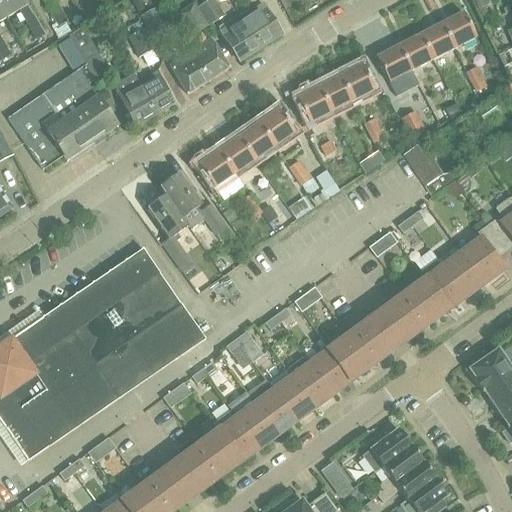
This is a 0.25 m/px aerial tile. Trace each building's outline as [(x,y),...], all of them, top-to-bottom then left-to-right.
[(23,0),(0,0),(0,9),(5,18),(27,6),(23,0)] [(102,3),(100,0),(88,0),(93,8),(102,3)] [(214,0),(210,0),(197,9),(209,27),(224,17),(214,0)] [(279,0),(285,10),(293,5),(292,3),(297,0),(305,0),(306,1),(307,0),(279,0)] [(55,1),(45,7),(58,28),(68,23),(55,1)] [(176,14),(191,38),(209,27),(197,9),(193,3),(176,14)] [(238,14),(241,19),(260,49),(282,36),(262,5),(256,9),(256,8),(238,14)] [(140,16),(155,46),(172,37),(156,8),(140,16)] [(32,14),(23,20),(36,41),(45,35),(32,14)] [(463,14),(442,25),(455,49),(476,39),(463,14)] [(260,49),(241,19),(232,25),(229,20),(218,28),(221,32),(220,33),(239,63),(260,49)] [(127,38),(138,59),(153,52),(143,30),(139,22),(129,27),(134,35),(127,38)] [(442,25),(420,36),(432,61),(455,49),(442,25)] [(82,28),(68,37),(69,40),(85,64),(99,55),(82,28)] [(397,47),(410,72),(432,61),(420,36),(397,47)] [(0,37),(0,58),(1,61),(10,55),(0,37)] [(8,119),(43,171),(63,157),(67,162),(117,128),(88,86),(96,80),(85,64),(69,40),(59,46),(75,73),(8,119)] [(190,52),(208,82),(229,70),(211,40),(190,52)] [(404,75),(410,87),(416,84),(410,72),(397,47),(375,59),(388,84),(404,75)] [(169,65),(188,95),(208,82),(190,52),(169,65)] [(339,78),(351,102),(374,91),(361,66),(339,78)] [(465,74),(475,93),(486,87),(476,68),(465,74)] [(137,83),(155,116),(175,106),(157,73),(138,83),(137,83)] [(117,94),(135,127),(155,116),(137,83),(138,83),(134,75),(112,86),(117,94)] [(317,89),(330,113),(351,102),(339,78),(317,89)] [(296,100),(309,124),(330,113),(317,89),(296,100)] [(274,147),(294,133),(278,111),(258,124),(274,147)] [(400,120),(411,142),(427,134),(415,113),(400,120)] [(363,125),(373,145),(384,139),(374,120),(363,125)] [(238,138),(254,161),(274,147),(258,124),(238,138)] [(0,163),(13,156),(0,132),(0,163)] [(218,152),(234,175),(254,161),(238,138),(218,152)] [(325,158),(336,153),(331,144),(320,149),(325,158)] [(403,156),(431,198),(457,178),(453,172),(444,179),(443,176),(444,175),(422,144),(403,156)] [(209,183),(213,189),(234,175),(218,152),(197,166),(203,174),(209,183)] [(298,162),(288,169),(300,187),(301,187),(311,180),(298,162)] [(315,208),(329,199),(329,198),(338,192),(326,171),(315,179),(321,189),(323,192),(310,201),(315,208)] [(197,179),(202,187),(209,183),(203,174),(197,179)] [(160,188),(166,196),(187,228),(188,227),(191,231),(199,225),(191,213),(201,207),(179,175),(160,188)] [(450,186),(458,199),(468,193),(460,180),(450,186)] [(0,217),(12,210),(0,191),(0,217)] [(160,245),(180,274),(193,265),(177,242),(181,239),(177,235),(187,228),(166,196),(147,209),(168,240),(160,245)] [(239,203),(251,221),(262,214),(260,212),(250,196),(239,203)] [(486,227),(505,252),(511,247),(511,199),(511,198),(495,211),(500,217),(486,227)] [(198,214),(215,237),(227,229),(211,204),(198,214)] [(260,212),(262,214),(268,224),(276,218),(269,206),(260,212)] [(222,214),(228,223),(234,218),(235,215),(230,209),(222,214)] [(407,220),(412,227),(422,220),(417,213),(407,220)] [(397,228),(402,235),(412,227),(407,220),(397,228)] [(461,255),(482,284),(501,270),(494,261),(505,252),(486,227),(482,221),(472,228),(477,234),(468,241),(472,247),(461,255)] [(368,249),(376,259),(396,244),(389,234),(368,249)] [(437,261),(464,297),(482,284),(461,255),(455,248),(437,261)] [(0,424),(26,463),(205,340),(142,250),(9,341),(9,342),(0,348),(0,424)] [(427,285),(446,310),(464,297),(437,261),(419,274),(425,282),(427,285)] [(401,338),(429,317),(432,321),(446,310),(427,285),(385,316),(401,338)] [(293,304),(301,314),(321,299),(314,289),(293,304)] [(274,317),(280,324),(290,317),(285,310),(274,317)] [(264,325),(269,332),(280,324),(274,317),(264,325)] [(290,317),(280,324),(284,329),(294,322),(290,317)] [(328,353),(349,382),(363,371),(361,368),(388,348),(372,325),(332,355),(329,352),(328,353)] [(235,341),(240,348),(251,340),(246,333),(235,341)] [(225,348),(230,355),(240,348),(235,341),(225,348)] [(481,393),(483,392),(511,372),(497,351),(468,371),(470,373),(468,375),(481,393)] [(310,366),(331,394),(349,382),(328,353),(310,366)] [(313,408),(331,394),(310,366),(305,358),(286,371),(288,374),(292,379),(313,408)] [(201,371),(206,378),(216,371),(211,363),(201,371)] [(191,378),(196,385),(206,378),(201,371),(191,378)] [(294,421),(313,408),(292,379),(288,374),(286,371),(285,371),(267,385),(274,393),(294,421)] [(495,410),(511,397),(511,372),(483,392),(495,410)] [(274,393),(267,385),(265,381),(247,395),(255,406),(276,435),(294,421),(274,393)] [(162,399),(169,410),(190,395),(183,384),(162,399)] [(507,428),(511,424),(511,397),(495,410),(507,428)] [(237,420),(258,448),(276,435),(255,406),(237,420)] [(218,434),(220,437),(221,436),(239,462),(258,448),(237,420),(218,434)] [(511,424),(507,428),(505,429),(506,430),(500,433),(509,445),(511,443),(511,424)] [(379,465),(408,444),(397,430),(391,435),(386,430),(370,442),(374,447),(369,451),(361,458),(373,474),(381,468),(379,465)] [(221,436),(220,437),(179,467),(196,489),(223,468),(226,472),(239,462),(221,436)] [(96,447),(103,458),(113,452),(106,441),(96,447)] [(372,491),(377,497),(422,464),(408,444),(379,465),(381,468),(389,478),(372,491)] [(87,454),(93,464),(103,458),(96,447),(87,454)] [(68,468),(73,474),(83,466),(79,460),(68,468)] [(399,491),(406,501),(408,504),(437,483),(422,464),(377,497),(382,504),(399,491)] [(63,481),(73,474),(68,468),(58,475),(63,481)] [(324,477),(340,498),(350,490),(335,469),(324,477)] [(130,511),(163,511),(183,498),(167,476),(126,506),(130,511)] [(392,511),(438,511),(444,508),(440,502),(447,497),(437,483),(408,504),(406,501),(398,507),(392,511)] [(31,495),(36,501),(46,494),(42,487),(31,495)] [(336,511),(324,494),(305,508),(301,502),(291,509),(287,504),(275,511),(336,511)] [(21,502),(26,508),(36,501),(31,495),(21,502)] [(130,511),(126,506),(123,503),(110,511),(130,511)]
